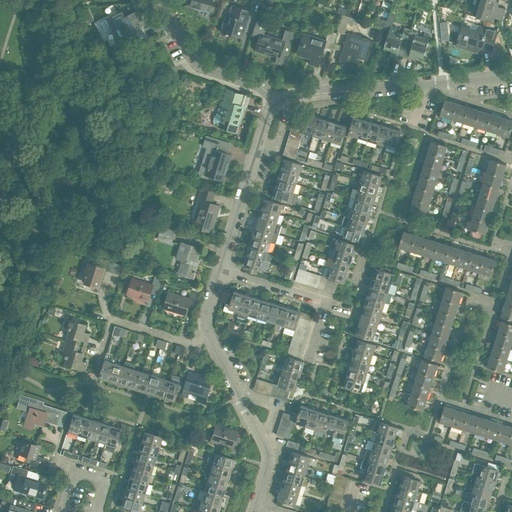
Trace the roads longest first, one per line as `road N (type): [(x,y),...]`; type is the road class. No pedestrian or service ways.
road 1 (tertiary): [(276,103),(511,77)]
road 2 (tertiary): [(256,504),(268,463),(264,441),(207,338)]
road 3 (tertiary): [(219,269),(276,103)]
road 4 (residential): [(307,359),(325,303),(219,269)]
road 5 (unclassified): [(276,103),(256,84),(198,66),(162,0)]
road 6 (residential): [(93,382),(113,322),(184,341),(207,338)]
